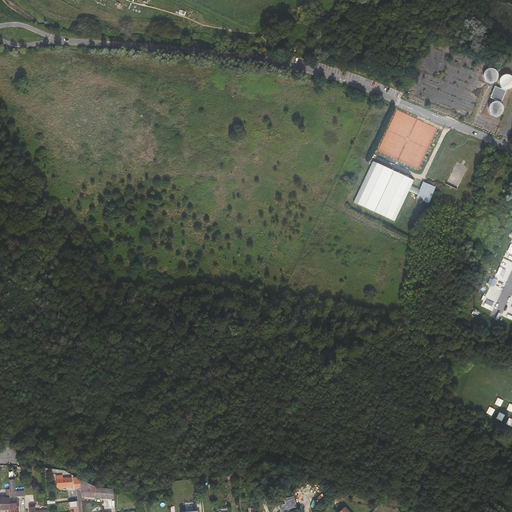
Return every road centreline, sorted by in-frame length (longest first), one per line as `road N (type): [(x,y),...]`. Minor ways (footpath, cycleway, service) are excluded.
road 1 (track): [(511,464),(400,415),(296,340),(109,348),(89,337),(41,282),(0,271)]
road 2 (unclassified): [(511,150),(283,63),(51,38)]
road 3 (track): [(283,63),(283,46),(186,0)]
